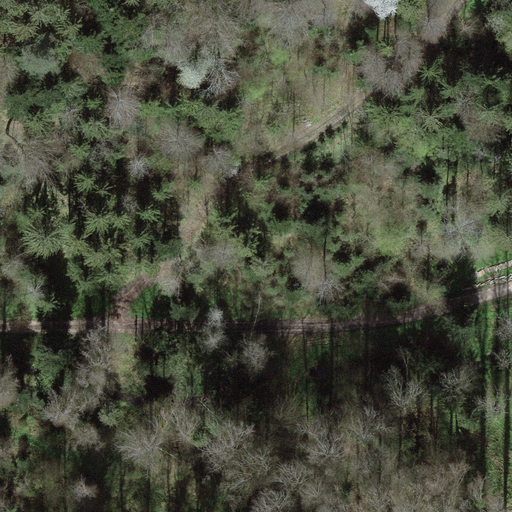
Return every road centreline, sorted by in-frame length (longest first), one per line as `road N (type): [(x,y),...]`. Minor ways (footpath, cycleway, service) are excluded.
road 1 (track): [(0,321),(368,321),(511,287)]
road 2 (track): [(110,323),(224,206),(431,50),(467,0)]
